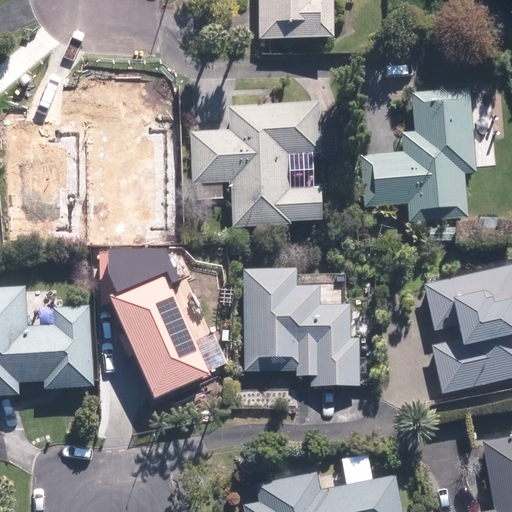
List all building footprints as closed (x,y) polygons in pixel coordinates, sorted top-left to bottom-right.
[(254,0),(254,41),(313,42),(329,43),(329,0),(254,0)] [(401,135),(401,157),(362,156),(361,209),(405,209),(405,225),(440,225),(440,212),(462,212),(462,177),(471,177),(472,89),(411,88),(411,135),(401,135)] [(283,232),(283,227),(313,227),(314,110),(231,109),(231,134),(191,134),(190,184),(228,184),(228,232),(283,232)] [(51,156),(51,165),(14,164),(13,213),(141,216),(142,168),(143,126),(92,125),(91,157),(51,156)] [(102,278),(110,297),(103,301),(150,404),(211,376),(228,368),(210,328),(192,336),(163,273),(156,276),(147,258),(102,278)] [(441,395),(511,380),(511,266),(418,286),(441,395)] [(240,372),(294,374),(293,380),(309,381),(308,390),(358,392),(361,340),(348,340),(349,307),(341,307),(343,278),(293,275),(244,273),(240,372)] [(0,400),(16,400),(17,384),(41,384),(41,393),(89,393),(90,312),(66,311),(66,304),(57,304),(58,293),(6,292),(0,291),(0,400)] [(511,511),(511,440),(479,446),(490,510),(477,511),(511,511)] [(252,485),(255,503),(238,506),(239,511),(397,511),(391,477),(317,491),(313,473),(252,485)]
